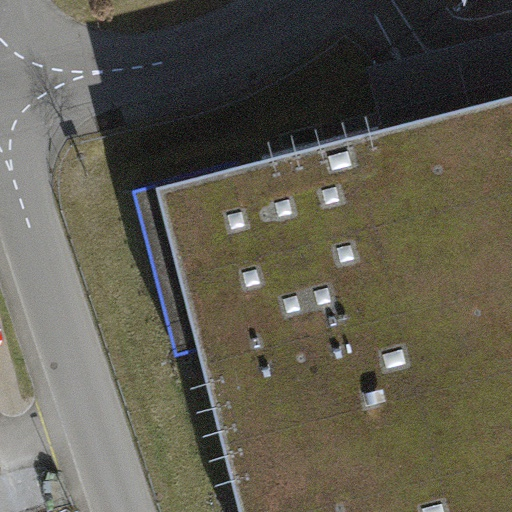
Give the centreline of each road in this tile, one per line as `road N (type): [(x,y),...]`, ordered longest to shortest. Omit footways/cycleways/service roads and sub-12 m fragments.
road 1 (residential): [(0,118),(126,511)]
road 2 (unclassified): [(0,101),(235,49),(311,0)]
